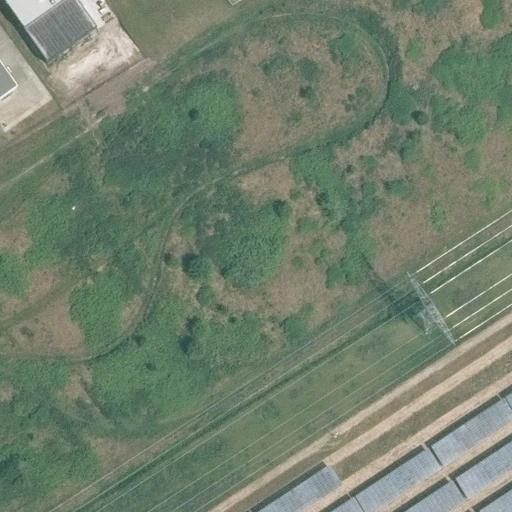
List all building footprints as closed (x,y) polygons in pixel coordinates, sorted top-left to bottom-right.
[(71,0),(0,0),(24,34),(71,0)] [(0,102),(17,90),(0,66),(0,102)] [(328,468),(285,491),(290,500),(296,497),(302,509),(339,489),(328,468)] [(494,485),(488,471),(479,475),(477,468),(453,478),(462,498),(494,485)] [(410,511),(446,511),(461,503),(448,484),(409,510),(410,511)] [(511,511),(511,501),(507,493),(478,511),(511,511)]
